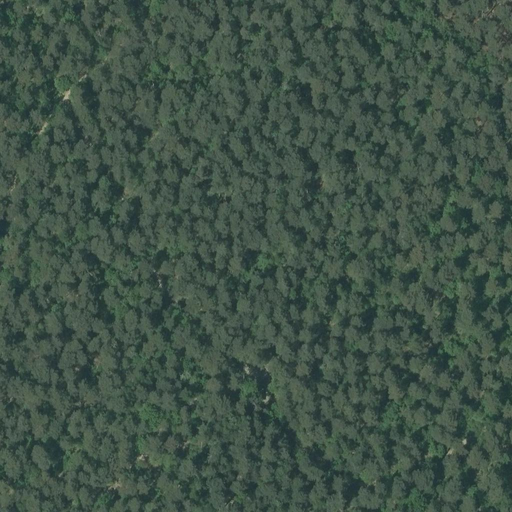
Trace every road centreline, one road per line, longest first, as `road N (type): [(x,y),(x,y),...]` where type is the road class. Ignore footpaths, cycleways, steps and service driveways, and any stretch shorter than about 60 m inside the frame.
road 1 (track): [(511,174),(373,247),(312,291),(289,317),(266,372),(267,403),(295,441),(324,472),(350,485),(383,482),(511,417)]
road 2 (track): [(61,94),(191,341),(205,356),(266,372)]
road 3 (track): [(0,267),(10,211),(49,105),(184,0)]
road 4 (track): [(104,511),(171,422),(207,405),(267,403)]
